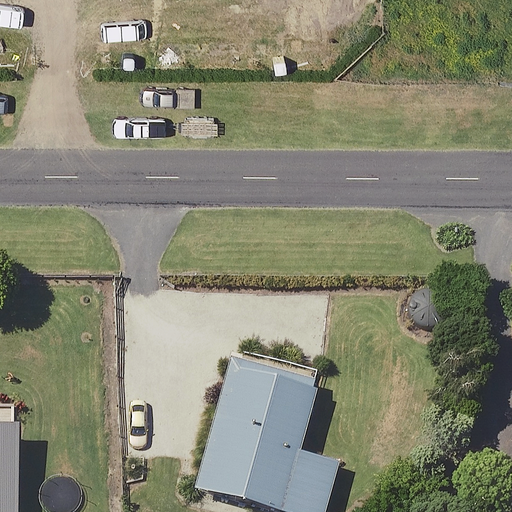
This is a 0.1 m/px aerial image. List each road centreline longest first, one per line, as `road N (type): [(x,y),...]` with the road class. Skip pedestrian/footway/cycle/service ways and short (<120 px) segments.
road 1 (unclassified): [(0,176),(511,178)]
road 2 (unknown): [(464,178),(469,439)]
